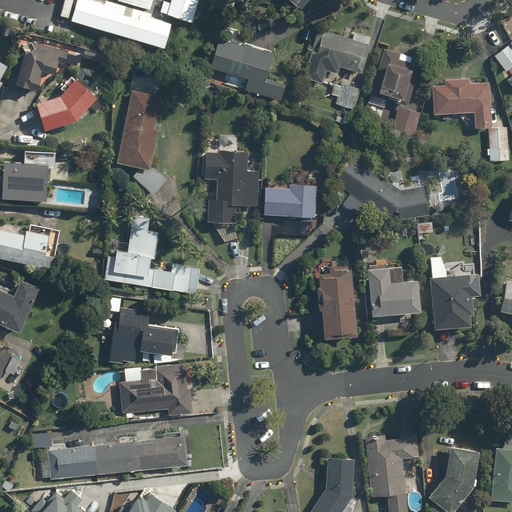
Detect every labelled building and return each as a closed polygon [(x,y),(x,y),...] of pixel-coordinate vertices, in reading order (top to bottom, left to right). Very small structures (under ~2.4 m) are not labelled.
[(109,0),(74,0),(69,16),(112,29),(120,3),(109,0)] [(128,0),(127,3),(150,10),(153,0),(128,0)] [(200,0),(170,0),(165,19),(192,27),(200,0)] [(365,75),(373,44),(370,43),(371,36),(355,32),(354,38),(317,28),(303,77),(323,83),(326,71),(338,74),(340,68),(365,75)] [(272,50),(219,34),(209,68),(247,79),(244,90),(280,100),(286,83),(264,77),(272,50)] [(18,68),(12,66),(7,89),(23,92),(24,87),(37,89),(41,72),(55,74),(57,63),(65,65),(69,45),(38,38),(22,45),(18,68)] [(420,110),(403,106),(411,76),(415,77),(418,64),(409,62),(411,57),(382,50),(371,95),(390,100),(383,128),(414,135),(420,110)] [(76,121),(96,98),(70,76),(60,87),(65,91),(60,97),(37,104),(45,130),(76,121)] [(434,85),(435,113),(473,112),(474,129),(487,128),(492,128),(491,81),(468,81),(468,78),(443,78),(443,85),(434,85)] [(354,110),(360,90),(342,84),(341,87),(333,85),(330,94),(336,95),(334,105),(354,110)] [(159,96),(130,90),(115,163),(138,168),(132,175),(153,194),(167,179),(151,165),(158,130),(153,129),(159,96)] [(355,113),(344,112),(342,125),(353,126),(355,113)] [(496,153),(496,159),(508,159),(507,128),(494,128),(494,131),(487,131),(487,153),(496,153)] [(471,132),(470,142),(484,143),(484,133),(471,132)] [(203,178),(216,179),(215,199),(206,199),(205,221),(235,223),(236,203),(258,204),(260,170),(247,169),(248,152),(204,149),(203,178)] [(390,182),(350,157),(334,179),(350,190),(342,202),(360,215),(368,205),(389,220),(427,215),(422,178),(390,182)] [(47,162),(2,160),(0,198),(45,200),(47,162)] [(457,167),(422,174),(429,209),(464,203),(457,167)] [(82,170),(81,183),(106,184),(107,171),(82,170)] [(264,187),(262,214),(314,217),(315,185),(288,183),(288,189),(264,187)] [(307,222),(282,220),(281,233),(306,235),(307,222)] [(433,220),(418,221),(419,233),(434,232),(433,220)] [(475,221),(463,221),(463,232),(475,233),(475,221)] [(0,225),(0,257),(52,268),(60,230),(29,224),(28,231),(0,225)] [(110,258),(106,280),(197,295),(202,270),(172,265),(171,271),(149,267),(150,258),(155,259),(159,233),(132,229),(128,252),(116,250),(115,259),(110,258)] [(431,276),(429,276),(433,327),(469,324),(468,312),(472,312),(470,296),(480,295),(478,272),(446,274),(445,254),(429,255),(431,276)] [(354,334),(350,260),(315,261),(317,310),(321,309),(322,336),(354,334)] [(398,264),(366,266),(369,314),(420,310),(418,278),(399,279),(398,264)] [(13,295),(0,289),(0,324),(21,333),(39,287),(20,279),(13,295)] [(511,280),(505,279),(500,310),(511,312),(511,280)] [(117,321),(112,321),(108,359),(132,361),(134,349),(170,353),(172,328),(147,326),(148,311),(119,308),(117,321)] [(108,334),(95,334),(95,344),(107,345),(108,334)] [(0,374),(3,368),(11,372),(20,355),(0,344),(0,374)] [(124,379),(119,379),(121,412),(167,408),(168,416),(193,414),(190,387),(188,387),(186,363),(140,367),(139,365),(123,367),(124,379)] [(31,431),(33,447),(52,445),(50,428),(31,431)] [(398,437),(385,438),(384,433),(364,435),(369,495),(387,493),(388,511),(407,511),(408,511),(403,458),(419,456),(417,430),(398,431),(398,437)] [(45,448),(48,478),(186,464),(183,434),(45,448)] [(477,448),(448,445),(444,474),(427,495),(447,511),(449,511),(473,482),(477,448)] [(511,446),(493,446),(489,499),(511,500),(511,446)] [(325,455),(324,487),(308,511),(351,511),(356,499),(351,496),(353,457),(325,455)] [(42,495),(32,507),(38,511),(92,511),(79,502),(85,495),(71,483),(62,494),(55,488),(46,498),(42,495)] [(123,504),(118,511),(171,511),(176,503),(149,488),(145,494),(139,490),(129,507),(123,504)]
